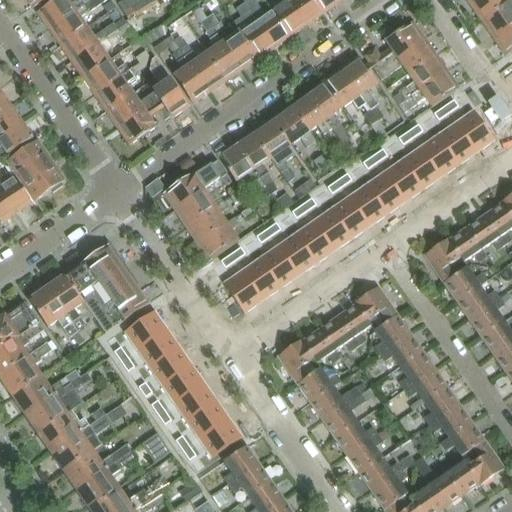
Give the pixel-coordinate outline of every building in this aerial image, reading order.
[(35,8),(46,0),(27,0),(33,8),(35,7),(35,8)] [(78,0),(72,5),(68,0),(56,0),(38,13),(39,13),(37,14),(46,27),(47,25),(50,30),(84,6),(84,7),(94,0),(78,0)] [(60,48),(88,28),(81,18),(107,0),(94,0),(84,7),(84,6),(50,30),(53,34),(51,35),(60,48)] [(124,0),(118,4),(129,21),(136,16),(138,19),(154,10),(155,11),(171,0),(124,0)] [(291,37),(274,12),(266,17),(253,0),(250,0),(245,4),(274,46),(278,44),(279,45),(291,37)] [(305,25),(287,0),(275,0),(281,7),(274,12),(291,37),(302,30),(301,28),(305,25)] [(323,15),(311,0),(287,0),(305,25),(310,22),(311,24),(323,15)] [(316,0),(325,13),(337,5),(336,3),(340,0),(316,0)] [(468,0),(473,7),(471,8),(482,24),(510,4),(507,0),(468,0)] [(116,9),(112,2),(103,8),(108,15),(116,9)] [(274,46),(245,4),(235,11),(240,18),(233,23),(239,32),(240,31),(253,51),(259,60),(270,51),(269,50),(274,46)] [(492,35),(495,39),(511,28),(511,6),(510,4),(482,24),(490,36),(492,35)] [(207,20),(202,11),(199,7),(198,7),(191,12),(192,13),(200,25),(200,24),(207,20)] [(240,31),(239,32),(231,38),(221,23),(219,25),(213,15),(207,20),(241,69),(245,67),(246,68),(259,60),(253,51),(240,31)] [(118,32),(127,25),(123,19),(114,26),(118,32)] [(207,20),(200,24),(206,33),(205,34),(215,49),(206,55),(226,83),(238,74),(237,73),(241,69),(207,20)] [(375,49),(364,57),(376,74),(424,41),(421,37),(422,36),(413,23),(385,42),(392,51),(381,58),(375,49)] [(163,24),(138,40),(139,41),(143,48),(165,35),(164,26),(163,24)] [(118,32),(114,26),(113,25),(94,38),(88,28),(60,48),(68,60),(70,59),(73,63),(107,40),(106,39),(116,32),(117,32),(118,32)] [(83,81),(111,61),(106,55),(114,50),(113,48),(134,35),(127,25),(118,32),(117,32),(116,32),(106,39),(107,40),(73,63),(76,67),(74,68),(83,81)] [(507,57),(511,53),(511,28),(495,39),(498,43),(497,45),(505,57),(507,56),(507,57)] [(170,38),(154,49),(158,55),(169,48),(174,55),(180,51),(174,42),(171,37),(170,38)] [(180,52),(185,58),(208,92),(213,89),(214,91),(226,83),(206,55),(198,60),(188,45),(186,46),(180,38),(174,42),(180,51),(180,52)] [(424,41),(376,74),(381,82),(401,68),(407,77),(437,56),(428,43),(426,45),(424,41)] [(139,64),(149,57),(146,52),(135,59),(139,64)] [(394,99),(399,107),(446,74),(444,70),(445,69),(437,56),(407,77),(413,85),(394,99)] [(149,57),(139,64),(129,71),(130,72),(96,96),(99,100),(97,101),(106,114),(134,94),(128,85),(135,80),(135,79),(138,77),(137,75),(146,69),(150,59),(149,57)] [(182,72),(174,77),(192,104),(192,103),(193,105),(205,97),(204,95),(208,92),(185,58),(177,64),(182,72)] [(347,69),(343,72),(366,105),(374,99),(369,91),(370,90),(378,85),(359,58),(351,63),(346,67),(347,69)] [(154,95),(159,101),(164,108),(171,118),(172,119),(185,111),(184,109),(187,107),(188,108),(189,108),(156,59),(152,62),(150,72),(157,78),(162,85),(152,92),(154,95)] [(93,92),(96,96),(130,72),(129,71),(125,66),(117,71),(111,61),(83,81),(91,93),(93,92)] [(338,73),(324,82),(343,109),(351,104),(353,103),(358,111),(366,105),(343,72),(339,75),(338,73)] [(424,101),(430,110),(460,89),(451,76),(449,77),(446,74),(399,107),(405,115),(424,101)] [(313,93),(308,95),(333,130),(340,125),(341,124),(335,115),(343,109),(324,82),(312,91),(313,93)] [(0,113),(11,106),(3,94),(1,95),(0,93),(0,113)] [(119,129),(159,101),(154,95),(140,104),(134,94),(106,114),(114,126),(116,125),(119,129)] [(303,97),(291,106),(292,107),(291,108),(310,134),(311,134),(318,129),(323,137),(333,130),(308,95),(303,97)] [(164,108),(159,101),(119,129),(122,133),(120,134),(129,147),(130,146),(131,146),(157,128),(149,118),(158,112),(164,108)] [(454,101),(444,108),(448,115),(458,108),(454,101)] [(0,136),(20,123),(17,119),(19,118),(11,106),(0,113),(0,136)] [(164,108),(158,112),(165,122),(171,118),(164,108)] [(274,120),(271,122),(277,131),(280,136),(284,134),(292,146),(300,140),(307,149),(317,142),(311,134),(310,134),(291,108),(287,111),(286,109),(274,118),(275,119),(274,120)] [(376,108),(371,112),(378,122),(383,118),(376,108)] [(444,108),(434,115),(438,122),(448,115),(444,108)] [(378,122),(371,112),(364,117),(371,127),(377,123),(378,122)] [(474,112),(455,125),(476,155),(495,142),(474,112)] [(258,131),(254,134),(271,160),(271,161),(277,170),(277,169),(284,164),(286,163),(294,157),(289,148),(292,146),(284,134),(280,136),(277,131),(271,122),(270,123),(269,121),(257,130),(258,131)] [(0,149),(3,148),(8,156),(34,139),(32,136),(25,126),(23,128),(20,123),(0,136),(0,149)] [(377,123),(371,127),(382,143),(383,144),(389,139),(388,139),(386,135),(377,123)] [(340,125),(333,130),(338,139),(344,135),(346,133),(340,125)] [(455,125),(438,137),(458,167),(476,155),(455,125)] [(418,126),(408,133),(413,139),(423,132),(418,126)] [(241,143),(236,146),(260,181),(267,176),(269,175),(263,166),(271,161),(271,160),(254,134),(253,135),(251,133),(239,141),(241,143)] [(408,133),(398,139),(403,146),(413,139),(408,133)] [(344,135),(338,139),(344,147),(349,143),(344,135)] [(438,137),(420,150),(440,179),(458,167),(438,137)] [(163,138),(154,144),(157,149),(166,143),(163,138)] [(50,162),(36,142),(8,162),(22,182),(50,162)] [(219,157),(218,158),(224,167),(236,184),(246,178),(251,186),(254,185),(260,181),(236,146),(232,149),(230,148),(218,156),(219,157)] [(383,150),(373,157),(377,164),(387,157),(383,150)] [(420,150),(402,162),(423,192),(440,179),(420,150)] [(323,155),(313,162),(322,175),(332,168),(323,155)] [(373,157),(363,164),(367,171),(377,164),(373,157)] [(190,158),(179,166),(186,176),(197,168),(190,158)] [(216,160),(215,160),(193,175),(163,195),(168,203),(169,201),(172,205),(170,206),(175,213),(177,212),(205,192),(204,191),(219,180),(226,175),(216,160)] [(50,162),(22,182),(36,202),(51,192),(52,194),(63,187),(61,184),(64,182),(50,163),(51,163),(50,162)] [(402,162),(384,174),(405,204),(423,192),(402,162)] [(277,169),(288,184),(295,179),(284,164),(277,169)] [(384,174),(367,186),(387,216),(405,204),(384,174)] [(226,175),(219,180),(224,188),(232,183),(226,175)] [(347,175),(337,182),(342,188),(352,181),(347,175)] [(267,176),(260,181),(270,196),(277,191),(267,176)] [(16,180),(15,179),(5,185),(0,177),(0,192),(15,213),(19,210),(20,212),(33,204),(32,202),(32,203),(15,180),(16,180)] [(147,188),(145,189),(146,190),(152,199),(165,190),(158,180),(147,188)] [(311,180),(294,192),(299,200),(317,188),(311,180)] [(260,181),(254,185),(264,200),(270,196),(260,181)] [(337,182),(327,188),(332,195),(342,188),(337,182)] [(367,186),(349,199),(369,228),(387,216),(367,186)] [(0,225),(11,218),(10,216),(15,213),(0,192),(0,225)] [(186,230),(188,228),(216,209),(215,207),(205,192),(177,212),(179,216),(178,217),(186,230)] [(238,192),(229,198),(234,205),(242,199),(238,192)] [(287,194),(276,201),(283,211),(294,204),(287,194)] [(511,195),(501,204),(502,205),(511,219),(511,195)] [(311,199),(302,206),(306,213),(316,206),(311,199)] [(349,199),(331,211),(352,241),(369,228),(349,199)] [(198,246),(199,245),(227,225),(227,224),(221,215),(229,209),(224,202),(215,207),(216,209),(188,228),(191,232),(189,233),(198,246)] [(511,219),(502,205),(484,217),(505,247),(511,241),(507,235),(511,231),(511,219)] [(302,206),(292,213),(296,220),(306,213),(302,206)] [(249,209),(241,214),(246,222),(254,216),(249,209)] [(331,211),(313,223),(334,253),(352,241),(331,211)] [(484,217),(465,230),(485,260),(488,259),(483,252),(486,249),(493,245),(498,252),(505,247),(484,217)] [(209,263),(217,257),(239,242),(232,231),(240,226),(235,218),(227,224),(227,225),(199,245),(202,249),(200,250),(209,263)] [(313,223),(296,236),(316,265),(334,253),(313,223)] [(276,224),(266,231),(271,237),(281,231),(276,224)] [(465,230),(449,241),(462,259),(460,260),(464,265),(475,257),(480,264),(485,260),(465,230)] [(266,231),(256,238),(261,244),(271,237),(266,231)] [(296,236),(278,248),(298,278),(316,265),(296,236)] [(426,256),(445,284),(455,278),(448,268),(454,264),(460,260),(462,259),(449,241),(448,240),(426,256)] [(105,335),(140,311),(149,305),(135,286),(136,285),(135,284),(134,284),(122,267),(123,267),(122,265),(121,265),(109,248),(110,248),(109,246),(65,276),(84,304),(85,305),(105,335)] [(240,248),(230,255),(235,262),(245,255),(240,248)] [(278,248),(260,260),(281,290),(298,278),(278,248)] [(230,255),(221,262),(225,269),(235,262),(230,255)] [(260,260),(242,272),(263,302),(281,290),(260,260)] [(455,278),(445,284),(444,285),(457,303),(480,287),(488,282),(483,275),(475,280),(467,269),(455,278)] [(242,272),(224,285),(244,315),(263,302),(242,272)] [(51,286),(47,289),(83,340),(88,336),(82,328),(85,326),(75,311),(84,304),(65,276),(64,275),(50,284),(51,286)] [(469,321),(500,299),(495,292),(487,298),(480,287),(457,303),(469,321)] [(29,301),(35,310),(48,329),(58,323),(69,339),(71,338),(78,348),(84,344),(82,341),(83,340),(47,289),(43,292),(42,290),(28,300),(29,301)] [(354,305),(355,306),(367,324),(372,321),(378,330),(386,324),(396,317),(377,289),(354,305)] [(500,299),(469,321),(481,338),(505,322),(498,312),(504,307),(504,306),(503,305),(510,301),(506,295),(500,299)] [(0,352),(40,325),(25,304),(5,319),(3,317),(0,319),(0,352)] [(368,331),(371,335),(374,333),(378,330),(372,321),(367,324),(355,306),(339,317),(360,347),(366,343),(361,336),(368,331)] [(154,313),(125,333),(138,352),(167,331),(154,313)] [(375,349),(380,356),(410,335),(398,316),(396,317),(386,324),(378,330),(374,333),(382,344),(375,349)] [(360,347),(339,317),(319,331),(335,353),(346,346),(351,353),(359,348),(360,347)] [(511,332),(505,322),(481,338),(493,356),(511,343),(511,332)] [(28,343),(44,332),(40,325),(0,352),(0,377),(28,358),(22,349),(29,344),(28,343)] [(167,331),(138,352),(150,369),(180,349),(167,331)] [(319,331),(302,342),(315,360),(313,361),(317,366),(327,359),(332,366),(340,361),(335,353),(319,331)] [(422,352),(410,335),(380,356),(385,363),(392,358),(399,368),(422,352)] [(279,357),(299,385),(308,378),(301,368),(307,365),(313,361),(315,360),(302,342),(302,341),(279,357)] [(56,350),(51,343),(29,358),(28,358),(0,377),(0,378),(1,378),(4,383),(3,384),(12,398),(42,378),(34,367),(41,362),(40,361),(56,350)] [(511,343),(493,356),(506,374),(511,369),(511,343)] [(120,349),(114,354),(120,364),(127,359),(120,349)] [(180,349),(150,369),(162,387),(192,367),(180,349)] [(404,392),(435,370),(422,352),(399,368),(406,379),(399,384),(404,392)] [(127,359),(120,364),(127,373),(134,369),(127,359)] [(192,367),(162,387),(174,405),(204,385),(192,367)] [(297,386),(310,404),(333,388),(341,383),(336,375),(328,381),(321,370),(308,378),(299,385),(297,386)] [(424,405),(447,388),(435,370),(404,392),(409,399),(417,394),(421,400),(424,405)] [(75,372),(65,379),(70,386),(80,379),(75,372)] [(64,390),(25,417),(26,418),(28,417),(30,421),(29,422),(38,435),(71,413),(63,401),(91,382),(86,374),(80,379),(70,386),(64,390)] [(42,378),(12,398),(22,412),(23,411),(26,414),(24,415),(25,417),(64,390),(59,383),(50,389),(42,378)] [(145,384),(138,389),(145,399),(152,394),(145,384)] [(204,385),(174,405),(187,423),(216,402),(204,385)] [(361,395),(356,388),(340,399),(333,388),(310,404),(322,422),(361,395)] [(447,388),(424,405),(431,415),(424,420),(429,427),(460,406),(447,388)] [(334,439),(358,423),(364,419),(362,415),(356,420),(351,412),(366,402),(361,395),(322,422),(334,439)] [(421,400),(410,408),(413,412),(416,410),(424,405),(421,400)] [(157,402),(150,407),(157,417),(164,412),(157,402)] [(216,402),(187,423),(199,441),(229,420),(216,402)] [(460,406),(429,427),(434,434),(441,429),(448,440),(472,423),(460,406)] [(100,409),(90,416),(95,423),(105,416),(100,409)] [(117,409),(105,416),(110,423),(112,426),(123,418),(117,409)] [(164,412),(157,417),(164,427),(171,422),(164,412)] [(71,413),(38,435),(47,449),(49,448),(51,451),(50,452),(51,454),(89,428),(84,420),(79,424),(71,413)] [(89,428),(51,454),(52,455),(53,454),(56,458),(54,459),(63,472),(93,452),(102,446),(95,434),(110,423),(105,416),(95,423),(89,428)] [(229,420),(199,441),(212,459),(242,439),(229,420)] [(347,457),(382,433),(377,426),(365,434),(358,423),(334,439),(347,457)] [(472,423),(448,440),(441,445),(446,452),(453,447),(461,458),(483,443),(485,442),(472,423)] [(359,475),(383,459),(376,448),(388,441),(382,433),(347,457),(359,475)] [(156,435),(142,445),(155,464),(169,454),(171,453),(157,434),(156,435)] [(418,435),(411,440),(416,447),(423,443),(418,435)] [(182,438),(175,442),(182,452),(189,448),(182,438)] [(483,443),(461,458),(479,485),(480,486),(503,471),(483,443)] [(93,452),(63,472),(73,486),(74,485),(77,488),(75,490),(76,491),(131,453),(126,446),(101,463),(93,452)] [(227,487),(259,465),(247,447),(223,464),(230,475),(223,480),(227,487)] [(189,448),(182,452),(189,462),(195,458),(189,448)] [(89,510),(119,489),(111,478),(136,461),(131,453),(76,491),(77,493),(79,491),(81,495),(80,496),(89,510)] [(391,453),(383,459),(359,475),(372,494),(403,472),(398,465),(390,470),(386,464),(395,458),(391,453)] [(410,456),(400,463),(405,471),(414,465),(415,464),(410,456)] [(463,497),(479,485),(461,458),(456,461),(459,466),(454,470),(449,463),(442,467),(447,474),(463,497)] [(423,480),(443,510),(463,497),(447,474),(438,481),(423,459),(415,464),(414,465),(417,469),(424,480),(423,480)] [(240,490),(248,500),(272,483),(259,465),(227,487),(233,495),(240,490)] [(404,498),(408,495),(415,490),(411,485),(405,490),(400,484),(407,479),(403,472),(372,494),(384,511),(386,510),(396,504),(404,498)] [(163,478),(153,485),(155,488),(159,494),(159,495),(170,487),(163,478)] [(415,490),(408,495),(420,511),(440,511),(443,510),(423,480),(416,485),(421,492),(418,494),(415,490)] [(268,511),(284,501),(272,483),(248,500),(255,511),(252,511),(268,511)] [(198,487),(191,487),(190,486),(180,493),(187,504),(203,494),(198,487)] [(122,493),(93,511),(133,511),(159,494),(155,488),(145,494),(144,492),(128,503),(127,501),(122,493)] [(222,492),(212,499),(219,509),(228,503),(222,492)] [(149,511),(164,502),(159,494),(133,511),(149,511)] [(420,511),(408,495),(404,498),(396,504),(386,510),(386,511),(420,511)] [(291,511),(284,501),(268,511),(291,511)]
